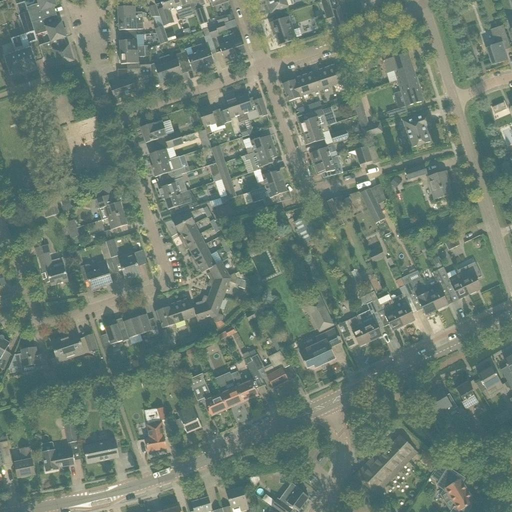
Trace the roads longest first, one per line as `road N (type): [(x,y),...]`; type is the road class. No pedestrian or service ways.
road 1 (residential): [(3,227),(37,321),(158,288),(165,269),(121,124),(130,113),(264,68)]
road 2 (unclassified): [(17,511),(178,471),(326,403)]
road 3 (residential): [(469,146),(311,188),(299,178),(264,68)]
road 4 (unclassified): [(326,403),(511,315)]
road 5 (residential): [(264,68),(422,5)]
road 6 (residential): [(511,282),(469,146)]
